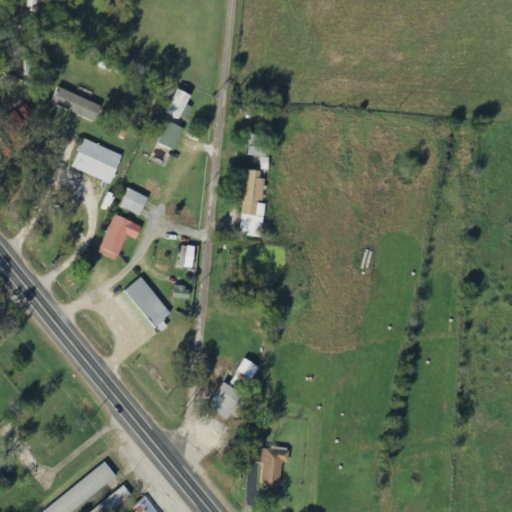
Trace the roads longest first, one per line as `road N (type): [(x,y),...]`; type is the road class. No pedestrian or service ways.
road 1 (residential): [(185,472),(230,0)]
road 2 (primary): [(216,511),(0,240)]
